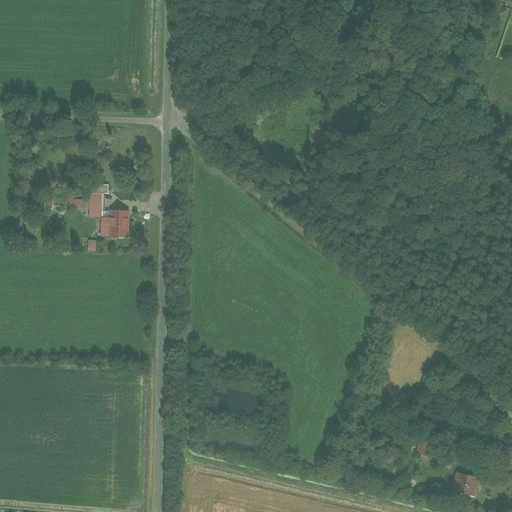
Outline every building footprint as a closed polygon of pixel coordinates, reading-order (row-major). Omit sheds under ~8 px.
[(111,194),(112,185),(93,184),(93,193),(106,194),(111,194)] [(106,194),(93,193),(92,197),(92,207),(92,216),(105,216),(106,194)] [(69,196),(69,207),(92,207),(92,197),(69,196)] [(56,200),(47,200),(46,209),(56,209),(56,200)] [(134,237),(134,210),(114,209),(114,217),(105,216),(104,236),(134,237)] [(440,440),(422,435),(416,456),(434,461),(440,440)] [(511,467),(511,454),(500,452),(497,466),(511,469),(511,467)] [(479,480),(458,475),(453,494),(474,499),(479,480)]
